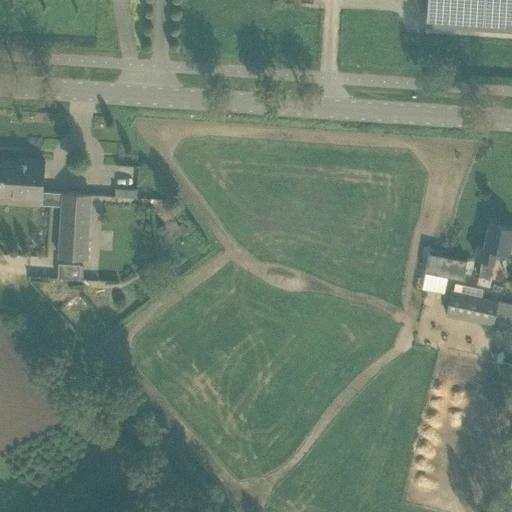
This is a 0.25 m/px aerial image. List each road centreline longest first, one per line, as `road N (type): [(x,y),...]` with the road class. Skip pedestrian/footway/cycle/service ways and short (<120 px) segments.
road 1 (tertiary): [(511,120),(0,85)]
road 2 (track): [(203,511),(0,282)]
